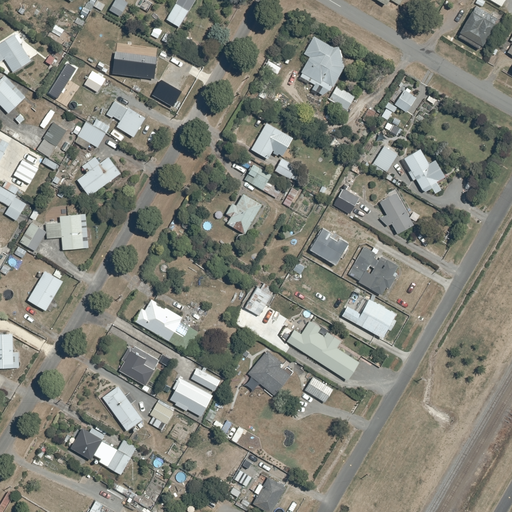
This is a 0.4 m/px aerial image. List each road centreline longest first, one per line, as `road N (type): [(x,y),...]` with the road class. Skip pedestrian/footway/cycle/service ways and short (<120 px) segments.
road 1 (residential): [(0,452),(261,0)]
road 2 (residential): [(326,511),(511,192)]
road 3 (residential): [(328,0),(511,107)]
